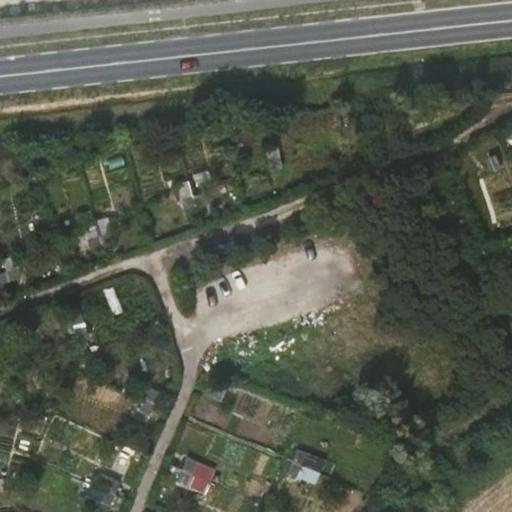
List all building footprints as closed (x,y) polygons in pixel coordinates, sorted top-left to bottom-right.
[(187,139),(193,167),(229,159),(224,132),(187,139)] [(63,416),(55,413),(38,458),(92,479),(110,431),(116,434),(132,394),(101,382),(94,399),(73,391),(63,416)] [(262,441),(281,450),(299,414),(280,405),(262,441)] [(329,481),(334,459),(296,451),(291,474),(329,481)] [(176,482),(204,494),(216,466),(188,454),(176,482)]
